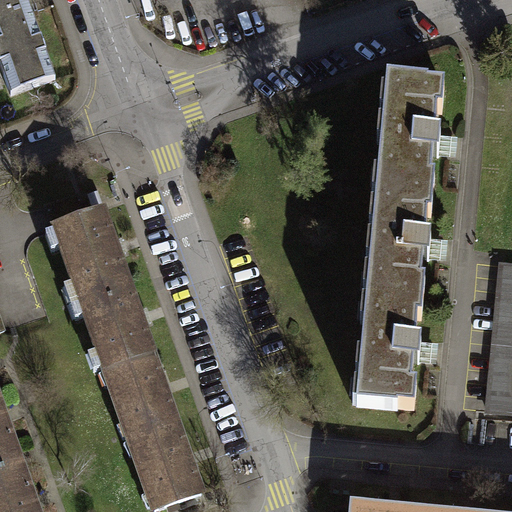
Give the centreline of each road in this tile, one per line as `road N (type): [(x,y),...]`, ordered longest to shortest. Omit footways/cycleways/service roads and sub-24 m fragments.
road 1 (residential): [(274,511),(268,444),(168,159),(138,110)]
road 2 (residential): [(138,110),(472,0)]
road 3 (residential): [(138,110),(0,162)]
